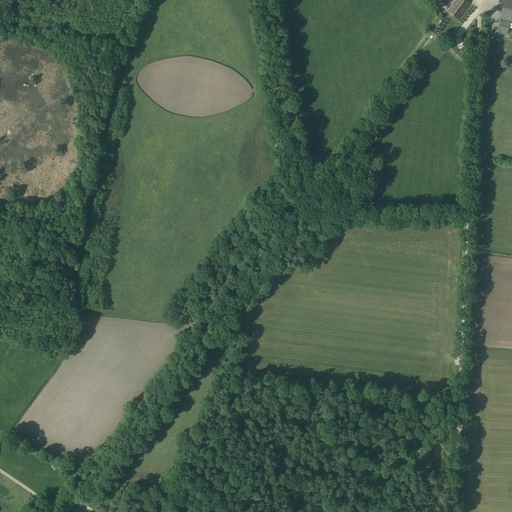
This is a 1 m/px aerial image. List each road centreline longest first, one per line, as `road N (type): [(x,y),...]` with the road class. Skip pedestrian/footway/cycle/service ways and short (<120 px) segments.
road 1 (track): [(68,511),(296,217),(468,216)]
road 2 (unclassified): [(296,217),(264,0)]
road 3 (track): [(468,216),(482,0)]
road 4 (track): [(459,412),(468,216)]
road 5 (track): [(459,412),(366,511)]
